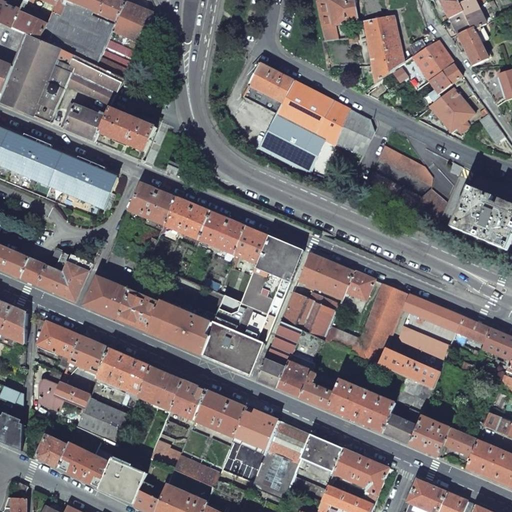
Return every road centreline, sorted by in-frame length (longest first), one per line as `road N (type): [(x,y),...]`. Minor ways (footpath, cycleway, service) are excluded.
road 1 (residential): [(504,322),(0,112)]
road 2 (tertiary): [(511,295),(223,164),(202,141),(188,100),(186,30)]
road 3 (residential): [(34,295),(411,457)]
road 4 (residential): [(273,0),(265,50),(511,169)]
road 5 (residential): [(511,140),(428,0)]
road 6 (residential): [(0,461),(115,511)]
